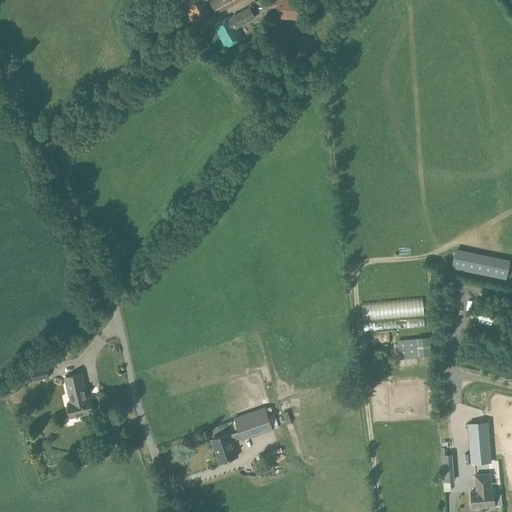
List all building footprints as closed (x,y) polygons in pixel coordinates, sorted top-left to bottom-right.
[(191,0),(182,5),(193,26),(212,16),(204,1),(205,0),(191,0)] [(216,13),(239,0),(212,0),(213,0),(210,2),(216,13)] [(265,0),(265,7),(277,7),(276,17),(301,18),(302,0),(298,0),(265,0)] [(229,16),(213,25),(226,47),(242,37),(237,28),(255,17),(249,7),(230,18),(229,16)] [(510,260),(455,249),(451,268),(506,279),(510,260)] [(429,337),(415,338),(417,356),(430,355),(429,337)] [(417,356),(415,340),(398,342),(399,358),(417,356)] [(49,377),(47,368),(32,371),(29,367),(9,381),(13,386),(32,372),(34,381),(49,377)] [(70,401),(67,402),(71,418),(93,412),(89,397),(88,397),(82,373),(65,377),(70,401)] [(271,426),(265,407),(254,411),(234,418),(242,440),(272,429),(271,426)] [(468,423),(471,463),(491,462),(488,422),(468,423)] [(219,463),(238,456),(230,433),(211,440),(219,463)] [(280,448),(255,456),(257,461),(282,452),(280,448)] [(477,491),(471,492),(473,508),(474,507),(476,509),(480,508),(481,507),(492,506),(491,500),(495,500),(494,490),(491,490),(490,474),(475,475),(477,491)]
